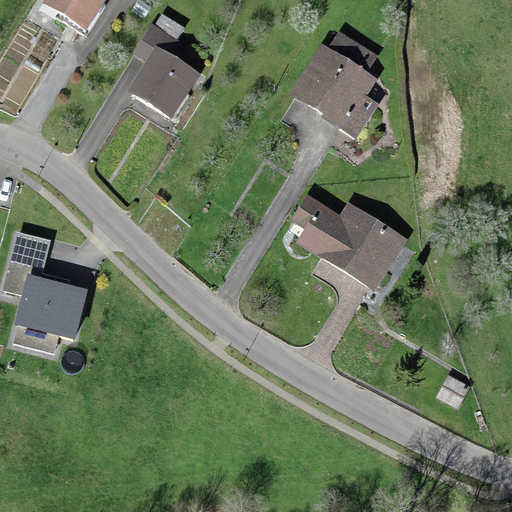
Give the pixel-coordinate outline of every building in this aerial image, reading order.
[(47,0),(42,10),(82,34),(101,0),(47,0)] [(133,56),(148,66),(128,99),(172,126),(198,84),(165,63),(174,49),(147,33),(133,56)] [(319,57),(290,102),(349,140),(368,111),(359,105),(369,89),(358,82),(370,64),(337,43),(326,61),(319,57)] [(303,236),(296,249),(370,295),(401,246),(348,212),(339,225),(305,203),(290,228),(303,236)] [(50,239),(17,231),(2,291),(21,296),(14,324),(18,325),(13,343),(53,353),(58,335),(75,340),(88,290),(68,285),(69,281),(41,274),(50,239)] [(444,385),(435,402),(455,413),(464,395),(444,385)]
